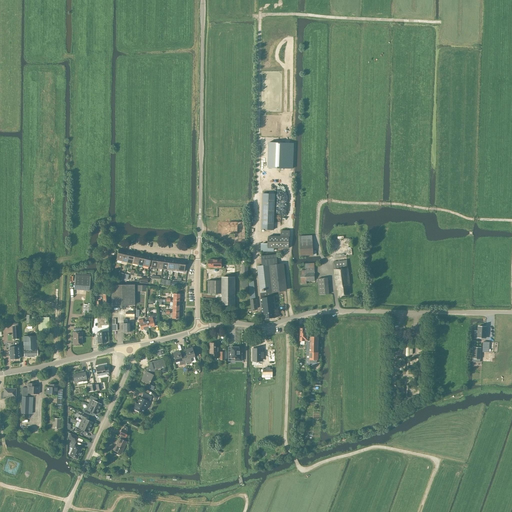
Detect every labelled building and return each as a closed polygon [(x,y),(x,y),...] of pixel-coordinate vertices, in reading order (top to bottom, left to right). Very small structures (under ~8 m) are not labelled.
[(265,155),(263,178),(287,178),(288,155),(265,155)] [(262,193),(261,229),(273,230),(275,194),(262,193)] [(235,244),(244,244),(244,222),(217,222),(217,234),(235,234),(235,244)] [(300,256),(316,255),(316,250),(313,250),(312,235),(299,236),(300,256)] [(261,243),(261,251),(266,252),(274,252),(274,251),(274,248),(288,249),(288,248),(289,236),(281,236),(268,236),(268,243),(261,243)] [(126,265),(131,266),(132,264),(134,254),(132,253),(129,252),(127,262),(126,265)] [(257,266),(260,293),(272,291),(285,290),(282,264),(277,265),(276,254),(261,256),(262,265),(257,266)] [(349,286),(351,284),(348,268),(347,268),(346,260),(333,262),(336,286),(337,287),(338,296),(349,294),(349,286)] [(179,262),(178,271),(186,272),(187,265),(184,264),(185,261),(182,261),(181,262),(179,262)] [(306,281),(314,281),(314,263),(305,263),(306,270),(300,270),(300,284),(306,284),(306,281)] [(75,275),(74,289),(89,291),(90,276),(75,275)] [(222,305),(235,304),(235,277),(222,277),(222,280),(208,281),(208,294),(221,294),(222,305)] [(319,295),(329,294),(327,278),(318,279),(319,295)] [(272,291),(260,293),(261,298),(260,298),(263,319),(276,318),(274,297),(272,297),(272,291)] [(49,317),(37,317),(38,335),(49,334),(49,317)] [(146,322),(147,328),(154,326),(152,317),(148,318),(148,321),(146,322)] [(147,328),(146,322),(143,322),(142,319),(138,320),(141,330),(144,329),(144,330),(146,329),(147,329),(147,328)] [(478,326),(477,337),(486,338),(486,332),(486,327),(478,326)] [(300,340),(307,341),(309,341),(309,337),(310,329),(306,329),(306,328),(305,327),(302,327),(300,328),(300,340)] [(73,344),(82,344),(81,332),(73,333),(73,344)] [(97,343),(106,342),(105,332),(97,332),(97,343)] [(36,336),(30,336),(23,336),(24,356),(27,356),(27,357),(34,357),(34,356),(37,356),(36,336)] [(318,337),(309,337),(309,341),(307,341),(306,364),(310,364),(310,360),(318,360),(318,352),(318,337)] [(10,359),(19,359),(18,341),(13,342),(13,346),(9,347),(10,359)] [(213,354),(212,357),(219,357),(219,347),(215,347),(215,343),(210,343),(210,353),(213,354)] [(241,351),(239,351),(239,347),(235,347),(235,346),(232,346),(232,352),(228,352),(228,356),(232,356),(232,358),(235,358),(235,359),(235,361),(242,361),(242,350),(241,350),(241,351)] [(263,347),(253,347),(253,361),(263,361),(263,347)] [(184,357),(186,363),(191,361),(192,362),(195,361),(194,357),(192,348),(185,350),(187,356),(184,357)] [(180,365),(186,363),(184,357),(182,358),(179,351),(172,353),(175,362),(179,361),(180,365)] [(155,370),(155,369),(165,366),(163,359),(154,362),(154,361),(150,362),(148,367),(155,370)] [(97,376),(109,373),(107,367),(104,368),(104,366),(95,368),(97,376)] [(155,370),(148,367),(146,371),(147,371),(142,381),(149,384),(153,375),(155,370)] [(273,368),(263,368),(263,372),(271,372),(271,373),(263,373),(264,377),(274,377),(273,373),(272,373),(272,372),(273,372),(273,368)] [(85,372),(73,374),(74,382),(74,384),(78,383),(78,382),(83,381),(83,382),(87,381),(86,379),(85,372)] [(22,387),(22,396),(27,397),(27,393),(39,394),(39,387),(34,386),(34,383),(27,383),(27,388),(22,387)] [(62,398),(62,389),(57,389),(57,384),(51,384),(51,387),(46,387),(46,394),(57,394),(57,398),(62,398)] [(15,397),(16,389),(4,388),(4,393),(1,392),(0,399),(4,399),(4,396),(15,397)] [(150,401),(152,396),(143,392),(141,397),(150,401)] [(91,399),(88,404),(99,409),(101,404),(95,402),(97,399),(91,396),(90,399),(91,399)] [(147,409),(150,403),(140,398),(138,404),(136,403),(133,409),(142,413),(145,408),(147,409)] [(99,409),(88,404),(86,409),(85,409),(84,412),(90,414),(91,412),(96,414),(99,409)] [(90,427),(93,422),(87,420),(88,417),(82,414),(81,417),(82,418),(80,423),(90,427)] [(88,432),(90,427),(80,423),(78,428),(77,427),(75,430),(81,433),(82,430),(88,432)] [(119,438),(112,452),(120,456),(124,448),(122,448),(127,438),(125,437),(127,431),(122,429),(119,433),(122,435),(120,438),(119,438)] [(68,433),(68,438),(76,442),(78,437),(68,433)] [(73,448),(69,456),(77,459),(79,455),(80,453),(80,452),(82,448),(74,445),(72,444),(70,447),(73,448)]
